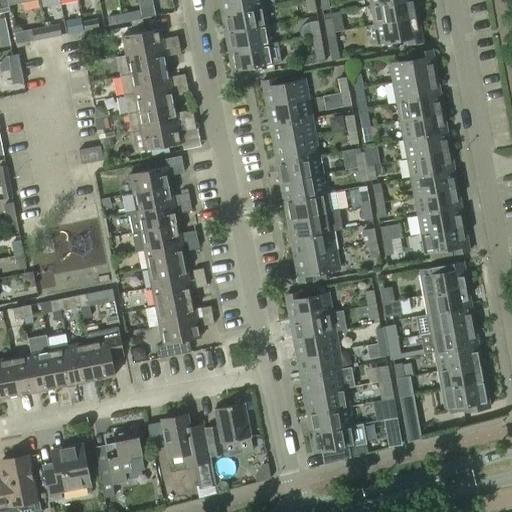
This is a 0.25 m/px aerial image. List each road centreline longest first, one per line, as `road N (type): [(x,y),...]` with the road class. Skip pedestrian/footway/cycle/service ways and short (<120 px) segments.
road 1 (residential): [(190,0),(268,375)]
road 2 (residential): [(451,0),(511,323)]
road 3 (residential): [(0,427),(268,375)]
road 4 (tertiary): [(511,449),(436,471),(379,499)]
road 5 (residential): [(268,375),(299,511)]
road 6 (tertiary): [(379,499),(511,476)]
